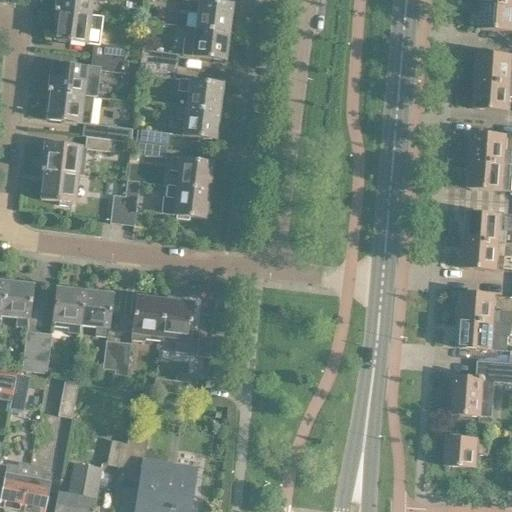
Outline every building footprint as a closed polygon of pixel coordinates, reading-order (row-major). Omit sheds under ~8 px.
[(54,0),(53,10),(52,10),(51,14),(55,14),(89,18),(90,4),(103,6),(103,0),(54,0)] [(185,27),(195,29),(228,33),(232,6),(188,0),(187,13),(185,27)] [(511,6),(476,4),(476,15),(479,15),(478,32),(511,34),(511,6)] [(97,45),(99,32),(100,20),(89,18),(55,14),(52,41),(97,45)] [(228,33),(195,29),(185,27),(181,56),(225,62),(228,33)] [(123,50),(91,46),(90,57),(122,61),(139,63),(139,59),(122,57),(123,50)] [(139,59),(139,63),(175,67),(177,56),(140,52),(139,59)] [(139,63),(122,61),(90,57),(88,69),(82,68),(82,69),(49,65),(46,90),(45,90),(44,94),(49,94),(92,99),(94,99),(95,99),(98,73),(124,76),(125,70),(137,71),(138,65),(139,63)] [(511,74),(509,74),(510,60),(476,58),(475,67),(471,67),(469,84),(511,87),(511,74)] [(139,63),(138,65),(143,65),(142,78),(174,82),(175,67),(139,63)] [(187,94),(185,110),(217,114),(221,85),(178,80),(176,92),(187,94)] [(511,100),(511,87),(469,84),(469,96),(473,96),(472,112),(507,115),(508,100),(511,100)] [(88,127),(92,99),(49,94),(45,121),(82,125),(80,139),(84,139),(113,143),(114,135),(105,134),(105,129),(88,127)] [(217,114),(185,110),(175,108),(173,121),(184,122),(182,136),(217,141),(221,114),(217,114)] [(135,132),(134,144),(166,148),(167,136),(135,132)] [(469,148),(465,147),(464,164),(508,167),(509,155),(504,154),(505,140),(470,137),(469,148)] [(113,143),(84,139),(83,151),(111,155),(113,143)] [(166,148),(134,144),(132,157),(164,161),(166,148)] [(38,175),(42,175),(76,179),(80,150),(42,146),(39,172),(38,171),(38,175)] [(177,172),(175,188),(208,192),(210,193),(212,179),(209,178),(211,164),(168,159),(167,171),(177,172)] [(511,178),(507,179),(508,167),(464,164),(463,174),(467,175),(466,191),(503,194),(503,193),(511,194),(511,178)] [(73,206),(76,179),(42,175),(39,202),(58,204),(58,207),(70,208),(70,206),(73,206)] [(125,182),(123,200),(120,228),(132,229),(133,227),(140,228),(141,215),(134,214),(138,183),(125,182)] [(161,198),(159,215),(176,217),(175,220),(187,222),(188,219),(204,221),(208,192),(175,188),(165,187),(164,199),(161,198)] [(120,228),(123,200),(112,199),(109,222),(109,226),(120,228)] [(460,227),(458,243),(502,247),(503,235),(497,234),(498,219),(464,216),(463,227),(460,227)] [(501,260),(502,247),(458,243),(458,256),(462,256),(460,271),(494,274),(495,260),(501,260)] [(4,281),(0,315),(0,318),(14,321),(13,329),(26,331),(31,287),(29,286),(29,284),(4,281)] [(78,328),(79,328),(83,291),(58,288),(58,290),(55,290),(51,325),(52,326),(52,329),(66,330),(65,335),(77,336),(78,328)] [(95,330),(94,339),(106,340),(110,296),(107,296),(108,293),(83,291),(79,328),(95,330)] [(453,323),(510,328),(511,314),(492,312),(493,300),(459,297),(458,308),(454,307),(453,323)] [(135,299),(129,342),(143,344),(143,341),(158,343),(159,339),(164,301),(147,298),(147,301),(135,299)] [(158,343),(174,345),(173,354),(189,356),(192,329),(189,329),(192,306),(181,305),(181,303),(164,301),(159,339),(158,343)] [(505,354),(506,340),(510,337),(510,328),(453,323),(452,334),(456,335),(455,351),(488,353),(491,354),(491,353),(505,354)] [(20,373),(32,375),(37,335),(24,334),(20,373)] [(37,335),(32,375),(45,377),(50,337),(37,335)] [(101,371),(113,373),(117,345),(104,343),(101,371)] [(117,345),(113,373),(112,377),(125,378),(129,346),(117,345)] [(0,401),(8,404),(14,377),(0,374),(0,401)] [(14,377),(8,404),(9,404),(7,411),(21,414),(28,379),(14,376),(14,377)] [(452,398),(450,417),(478,420),(481,390),(495,392),(496,379),(474,377),(473,382),(451,380),(451,381),(448,381),(448,391),(449,391),(449,397),(452,398)] [(153,392),(184,396),(185,384),(154,381),(153,392)] [(70,421),(77,386),(63,383),(56,419),(70,421)] [(127,435),(125,446),(121,446),(117,469),(139,473),(133,511),(187,511),(194,470),(143,462),(146,438),(127,435)] [(443,468),(474,470),(475,458),(485,459),(486,444),(444,442),(443,468)] [(122,445),(109,443),(105,467),(117,469),(121,446),(122,445)] [(16,464),(15,469),(5,467),(0,489),(0,509),(14,511),(18,511),(27,467),(16,464)] [(51,511),(93,511),(95,502),(93,502),(100,470),(73,465),(66,496),(55,494),(51,511)] [(39,474),(40,469),(27,467),(18,511),(41,511),(48,475),(39,474)]
